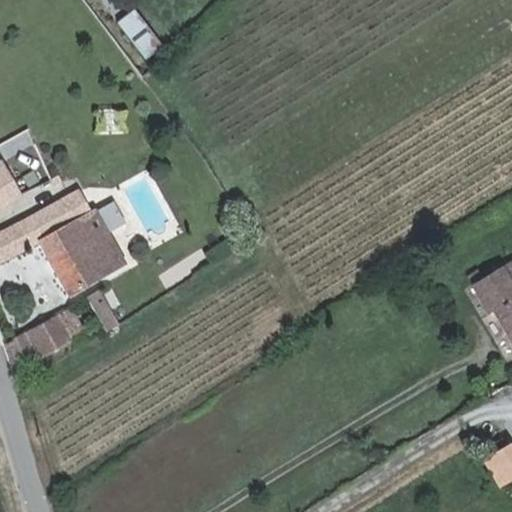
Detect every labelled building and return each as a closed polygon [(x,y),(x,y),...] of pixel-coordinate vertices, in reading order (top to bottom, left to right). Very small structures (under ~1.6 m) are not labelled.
[(136,8),(119,19),(144,58),(161,47),(136,8)] [(0,164),(0,203),(23,190),(8,160),(0,164)] [(93,210),(82,189),(0,231),(0,263),(43,242),(71,294),(125,263),(109,231),(97,208),(93,210)] [(116,199),(97,208),(109,231),(127,222),(116,199)] [(493,312),(511,343),(511,260),(473,284),(489,314),(493,312)] [(119,322),(105,300),(94,308),(107,329),(119,322)] [(82,329),(69,310),(7,344),(17,369),(71,337),(71,336),(82,329)] [(498,485),(511,476),(511,449),(508,443),(482,459),(498,485)] [(511,476),(498,485),(511,507),(511,476)]
